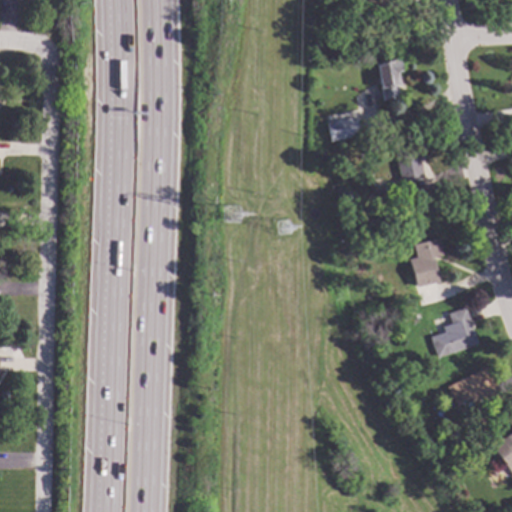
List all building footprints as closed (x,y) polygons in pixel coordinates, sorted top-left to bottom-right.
[(383,0),(384,2),(387,2),(388,14),(369,16),(368,4),(364,5),(363,0),(383,0)] [(400,72),(397,73),(399,86),(395,86),(397,99),(381,101),(375,64),(399,60),(400,72)] [(362,136),(345,139),(341,121),(359,118),(362,136)] [(422,179),(412,181),(415,197),(398,200),(395,184),(398,183),(392,152),(416,147),(422,179)] [(326,160),(319,161),(318,155),(324,153),(326,160)] [(441,256),(431,258),(438,283),(414,289),(407,261),(415,259),(411,244),(437,238),(441,256)] [(476,345),(435,359),(428,339),(443,334),(441,327),(450,324),(447,315),(464,309),(476,345)] [(387,341),(379,344),(376,335),(384,332),(387,341)] [(489,380),(490,379),(501,399),(483,408),(479,402),(471,406),(468,400),(455,407),(445,388),(483,368),(489,380)] [(511,476),(511,477),(490,447),(511,432),(511,476)] [(447,455),(438,460),(434,452),(442,448),(447,455)]
